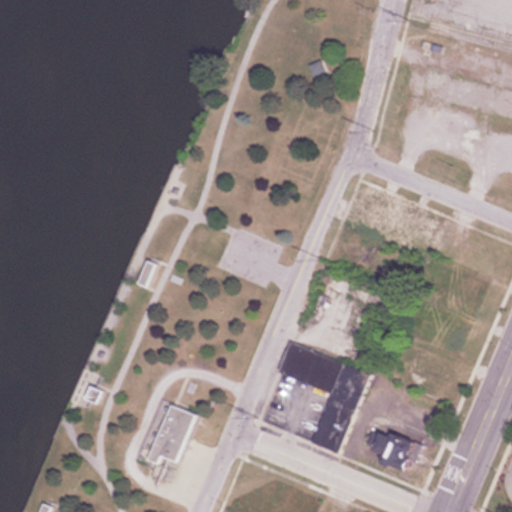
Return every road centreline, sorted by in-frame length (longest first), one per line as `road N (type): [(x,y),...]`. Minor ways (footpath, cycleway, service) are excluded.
road 1 (residential): [(392,0),(362,135),(199,511)]
road 2 (residential): [(233,432),(419,511)]
road 3 (residential): [(353,156),(511,225)]
road 4 (primary): [(511,365),(449,511)]
